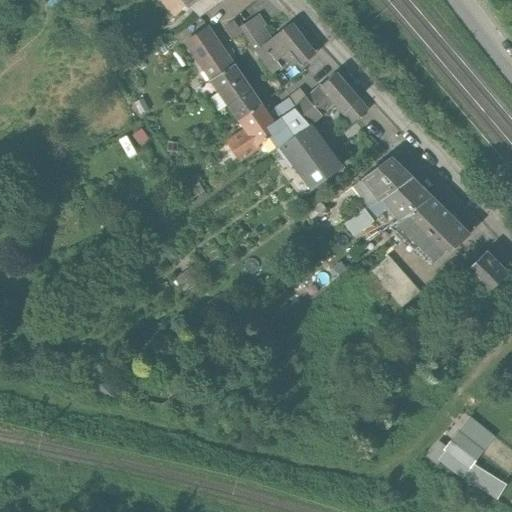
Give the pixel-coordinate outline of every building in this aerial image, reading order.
[(194,0),(190,4),(200,15),(221,0),(194,0)] [(281,66),(256,32),(260,30),(252,19),(240,26),(272,72),(281,66)] [(291,22),(270,39),(282,54),(289,49),(300,64),(315,53),(291,22)] [(233,64),(208,27),(187,42),(212,78),(233,64)] [(233,64),(212,78),(230,105),(253,89),(235,63),(233,64)] [(356,97),(334,73),(321,84),(335,101),(343,110),(356,97)] [(321,84),(295,108),(309,124),(314,120),(335,101),(321,84)] [(253,89),(230,105),(239,118),(262,103),(253,89)] [(356,97),(343,110),(352,122),(367,109),(356,97)] [(262,103),(239,118),(247,130),(230,141),(240,156),(257,145),(257,144),(268,136),(276,148),(285,142),(299,133),(301,132),(309,124),(295,108),(291,100),(269,113),(262,103)] [(329,144),(315,128),(318,125),(314,120),(309,124),(301,132),(320,153),(329,144)] [(391,155),(360,179),(368,189),(371,186),(380,198),(384,196),(412,176),(391,155)] [(412,176),(384,196),(400,218),(431,195),(412,176)] [(365,210),(348,189),(337,198),(344,207),(341,210),(344,214),(340,217),(346,224),(353,218),(365,210)] [(300,192),(293,197),(298,204),(305,199),(300,192)] [(400,218),(392,223),(432,265),(469,232),(431,195),(400,218)] [(381,231),(365,210),(353,218),(369,240),(381,231)] [(508,271),(486,249),(467,269),(478,279),(489,290),(494,286),(497,289),(505,281),(502,278),(508,271)] [(417,293),(386,257),(379,263),(410,299),(417,293)] [(410,299),(379,263),(370,271),(401,307),(410,299)] [(467,269),(456,279),(467,290),(478,279),(467,269)] [(458,448),(442,436),(426,456),(442,469),(458,448)]
